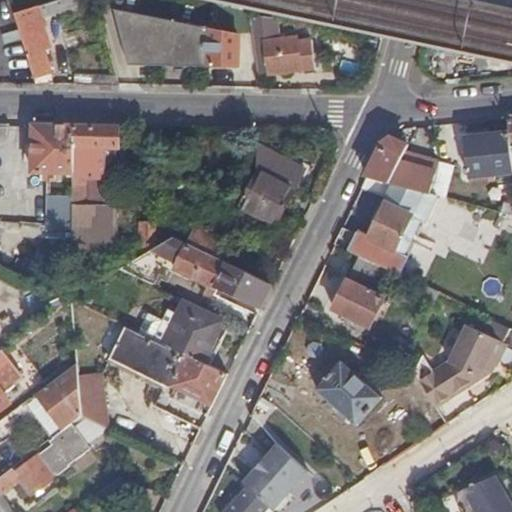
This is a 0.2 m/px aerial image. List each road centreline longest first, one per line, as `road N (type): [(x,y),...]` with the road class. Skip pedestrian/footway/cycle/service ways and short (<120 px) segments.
road 1 (residential): [(377,109),(178,511)]
road 2 (residential): [(0,100),(377,109)]
road 3 (residential): [(382,484),(501,408)]
road 4 (residential): [(377,109),(511,97)]
